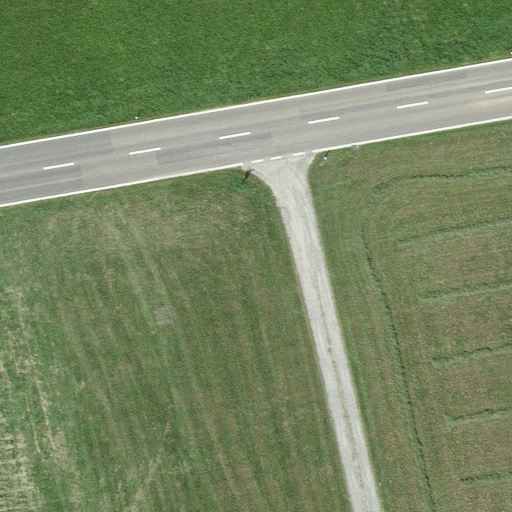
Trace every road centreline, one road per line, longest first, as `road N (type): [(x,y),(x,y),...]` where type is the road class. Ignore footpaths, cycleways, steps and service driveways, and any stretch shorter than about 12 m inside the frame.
road 1 (tertiary): [(511,90),(0,179)]
road 2 (track): [(276,131),(361,511)]
